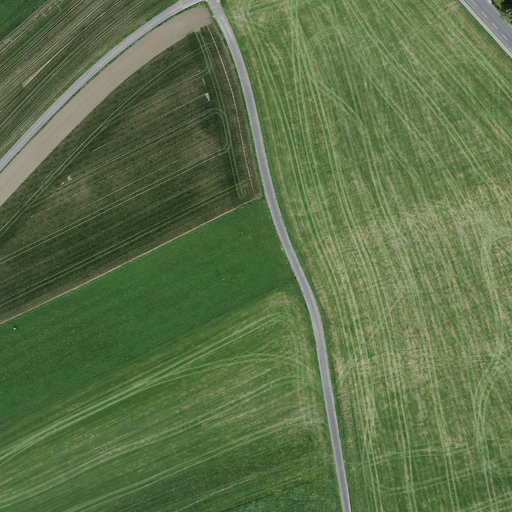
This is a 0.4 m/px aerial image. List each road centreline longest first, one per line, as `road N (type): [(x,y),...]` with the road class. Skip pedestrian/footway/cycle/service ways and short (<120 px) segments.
road 1 (unclassified): [(347,511),(315,314),(268,188),(243,75),(211,0)]
road 2 (unclassified): [(192,0),(106,59),(0,166)]
